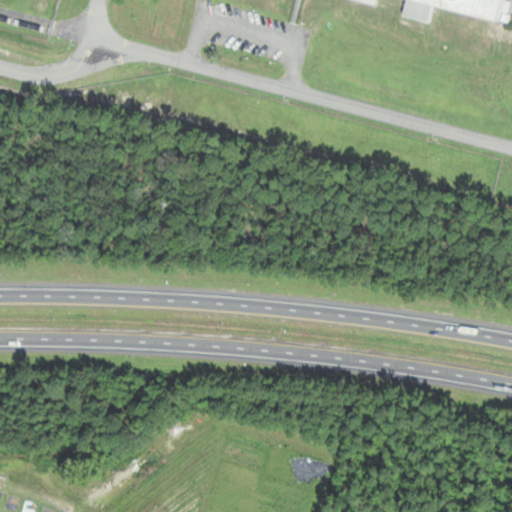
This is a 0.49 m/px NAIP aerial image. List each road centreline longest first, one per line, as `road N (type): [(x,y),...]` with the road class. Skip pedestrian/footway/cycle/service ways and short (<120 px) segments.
road 1 (residential): [(0,10),(511,138)]
road 2 (motorway): [(0,338),(289,352),(511,383)]
road 3 (motorway): [(511,340),(299,310),(0,295)]
